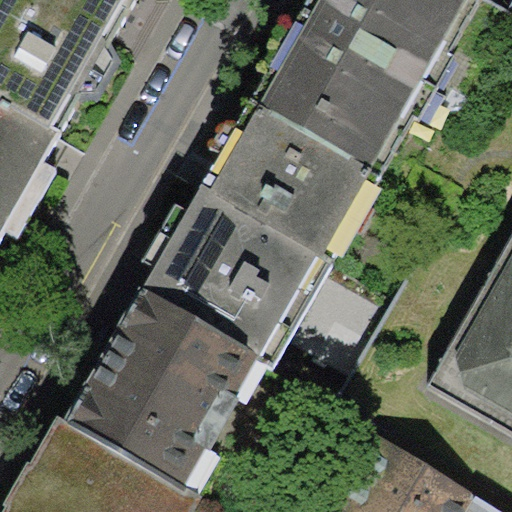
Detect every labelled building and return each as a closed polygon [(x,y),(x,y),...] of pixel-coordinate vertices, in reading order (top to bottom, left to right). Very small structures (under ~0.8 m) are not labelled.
[(0,0),(0,112),(54,144),(74,108),(78,110),(79,108),(92,107),(95,102),(112,72),(105,61),(107,59),(103,57),(123,22),(84,0),(0,0)] [(84,0),(123,22),(136,0),(84,0)] [(511,511),(511,25),(504,20),(468,0),(308,0),(275,58),(245,112),(375,186),(438,222),(325,416),(375,448),(478,511),(511,511)] [(0,240),(55,144),(54,144),(0,112),(0,240)] [(375,186),(245,112),(210,172),(196,197),(195,197),(327,273),(328,270),(375,186)] [(327,273),(195,197),(160,258),(136,300),(137,301),(240,360),(250,366),(248,368),(267,380),(327,273)] [(85,398),(82,397),(62,431),(166,491),(191,447),(203,455),(229,410),(216,402),(240,360),(137,301),(117,336),(120,337),(92,386),(85,398)] [(2,511),(189,511),(193,506),(166,491),(62,431),(34,481),(24,475),(2,511)] [(478,511),(375,448),(338,511),(478,511)]
